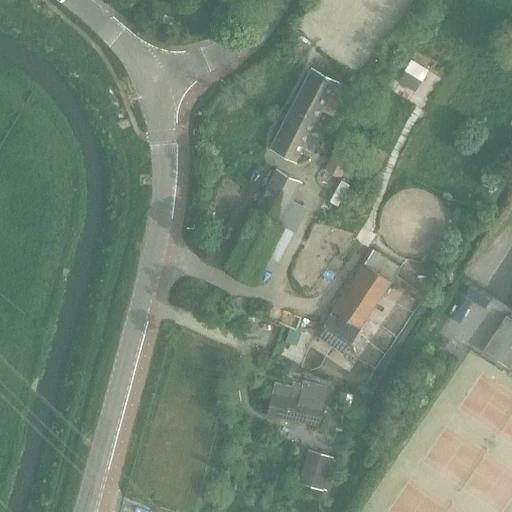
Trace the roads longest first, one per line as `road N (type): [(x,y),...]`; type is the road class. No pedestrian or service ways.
road 1 (unclassified): [(86,511),(158,228),(162,136),(149,89)]
road 2 (unclassified): [(149,89),(225,53),(273,0)]
